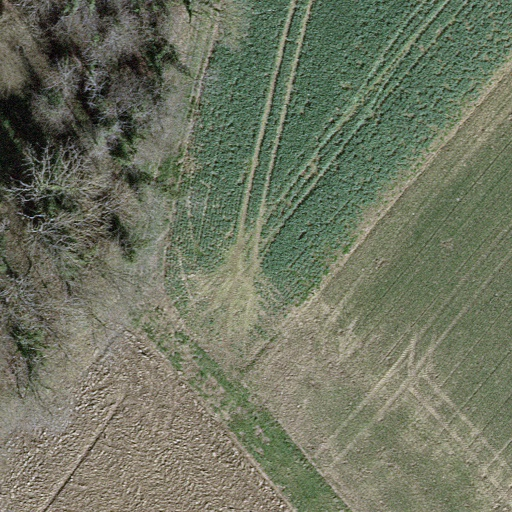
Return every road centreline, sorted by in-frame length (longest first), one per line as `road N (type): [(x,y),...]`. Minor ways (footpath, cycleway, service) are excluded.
road 1 (track): [(296,511),(101,281)]
road 2 (track): [(196,0),(101,281)]
